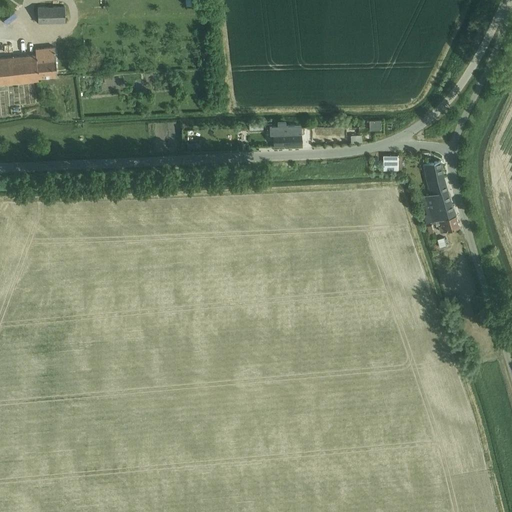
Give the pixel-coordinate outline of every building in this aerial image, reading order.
[(38,23),(65,22),(64,6),(37,7),(38,18),(38,23)] [(38,78),(56,76),(54,47),(35,49),(35,54),(0,58),(0,85),(38,81),(38,78)] [(370,130),(382,130),(381,120),(370,121),(370,130)] [(301,145),(301,128),(300,126),(285,126),(285,122),(277,122),(277,127),(269,127),(270,135),(273,135),(273,146),(301,145)] [(351,135),(351,143),(362,142),(361,135),(351,135)] [(383,169),(398,169),(398,155),(383,154),(383,169)] [(436,221),(440,220),(456,215),(444,177),(441,160),(424,164),(427,181),(431,194),(425,195),(433,221),(434,223),(436,223),(436,221)] [(441,232),(447,230),(460,227),(456,215),(440,220),(441,224),(439,225),(441,232)] [(440,248),(447,246),(444,237),(438,239),(440,248)] [(479,325),(486,323),(483,312),(475,314),(479,325)]
